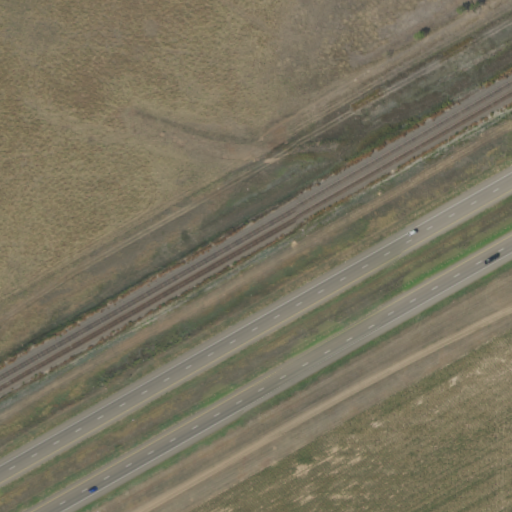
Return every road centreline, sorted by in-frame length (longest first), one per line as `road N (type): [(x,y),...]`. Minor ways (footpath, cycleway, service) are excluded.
road 1 (trunk): [(511,184),(0,475)]
road 2 (trunk): [(50,511),(511,249)]
